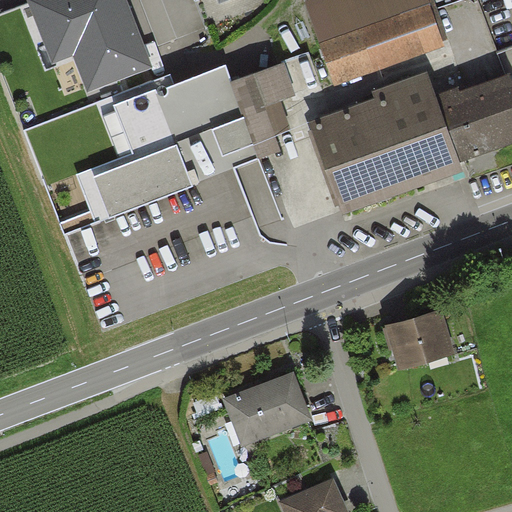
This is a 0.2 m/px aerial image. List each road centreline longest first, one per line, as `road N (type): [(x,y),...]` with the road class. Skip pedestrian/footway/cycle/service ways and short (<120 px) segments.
road 1 (secondary): [(0,416),(320,294)]
road 2 (residential): [(320,294),(389,511)]
road 3 (secondary): [(320,294),(511,221)]
